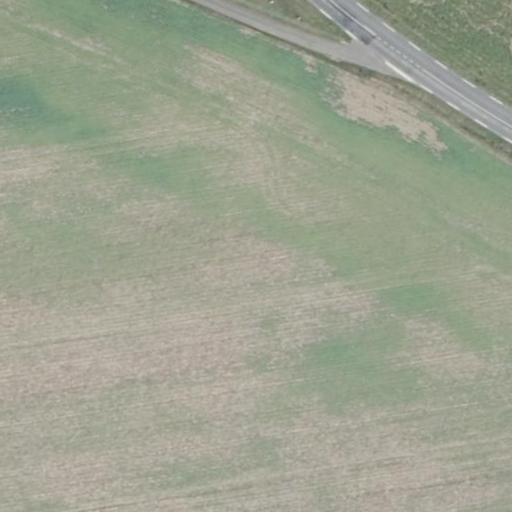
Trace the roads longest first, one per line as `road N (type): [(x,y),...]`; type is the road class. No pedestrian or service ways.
road 1 (unclassified): [(407,60),(351,55),(208,0)]
road 2 (secondary): [(407,60),(511,126)]
